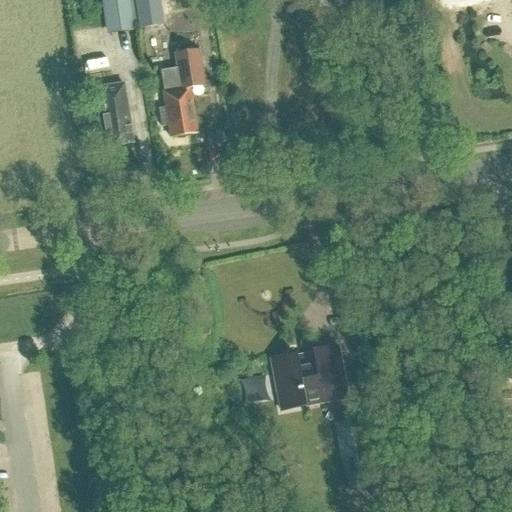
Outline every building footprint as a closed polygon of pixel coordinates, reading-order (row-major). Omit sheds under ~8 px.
[(128,0),(100,0),(106,37),(133,33),(128,0)] [(135,0),(141,31),(165,27),(161,0),(135,0)] [(197,135),(189,89),(204,87),(198,51),(174,55),(176,70),(160,73),(164,93),(162,94),(165,109),(158,110),(161,128),(168,127),(170,139),(176,138),(178,140),(186,139),(187,136),(197,135)] [(133,144),(123,85),(94,90),(101,134),(105,134),(107,148),(133,144)] [(295,356),(279,359),(273,361),(271,361),(273,374),(278,401),(279,402),(281,412),(301,408),(302,408),(338,401),(347,399),(337,348),(313,353),(314,359),(296,362),(295,356)] [(342,425),(336,426),(339,440),(343,459),(343,461),(348,460),(354,492),(358,492),(372,489),(377,488),(371,456),(371,454),(366,428),(365,421),(345,424),(342,425)]
